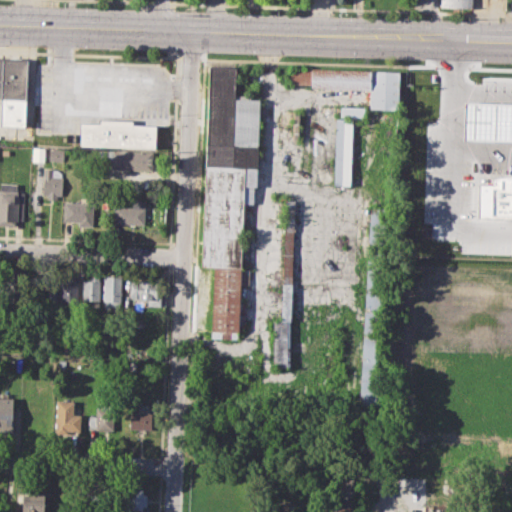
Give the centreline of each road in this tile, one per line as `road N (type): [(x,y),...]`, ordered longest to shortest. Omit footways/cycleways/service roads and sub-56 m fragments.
road 1 (residential): [(190,27),(171,511)]
road 2 (secondary): [(511,38),(160,26)]
road 3 (residential): [(0,250),(181,257)]
road 4 (residential): [(0,459),(173,466)]
road 5 (secondary): [(160,26),(0,22)]
